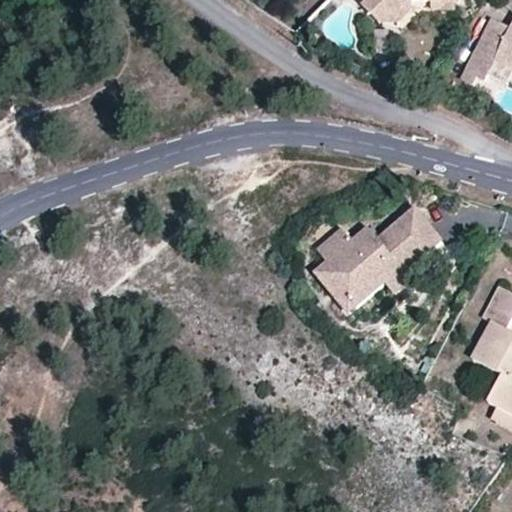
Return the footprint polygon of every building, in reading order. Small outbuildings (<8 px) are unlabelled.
[(364,0),(359,6),(377,24),(390,9),(395,13),(405,1),(432,1),(456,0),(458,0),(364,0)] [(406,16),(405,1),(395,13),(390,9),(377,24),(389,34),(406,16)] [(493,18),(489,26),(507,36),(511,27),(493,18)] [(511,24),(511,26),(511,27),(507,36),(489,26),(461,81),(474,88),(478,80),(484,83),(487,76),(494,61),(511,71),(511,24)] [(506,86),(511,74),(511,71),(494,61),(487,76),(506,86)] [(443,244),(418,212),(381,242),(371,230),(355,243),(330,263),(317,273),(332,292),(339,286),(356,308),(388,283),(385,280),(395,272),(397,275),(400,279),(443,244)] [(355,243),(345,232),(321,251),(330,263),(355,243)] [(397,275),(395,272),(385,280),(388,283),(397,275)] [(511,330),(509,328),(511,321),(511,293),(497,285),(480,316),(493,323),(472,361),(501,376),(486,404),(497,410),(491,420),(511,431),(511,330)] [(356,308),(339,286),(332,292),(350,313),(356,308)]
